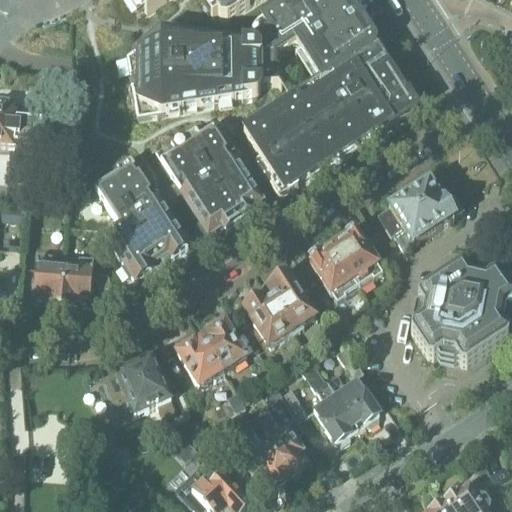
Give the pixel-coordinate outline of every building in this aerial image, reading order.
[(113,181),(94,193),(121,234),(107,243),(131,281),(135,287),(171,263),(187,253),(208,241),(222,232),(225,237),(250,221),(279,202),(284,199),(298,190),(415,115),(376,55),(374,51),(358,27),(348,11),(348,10),(348,9),(348,8),(348,7),(347,6),(346,4),(344,2),(343,0),(310,0),(307,3),(306,4),(303,7),(301,10),(298,12),(295,14),(292,16),(289,17),(287,15),(284,17),(294,31),(294,32),(294,34),(293,36),(291,38),(266,0),(134,0),(139,7),(111,26),(112,66),(113,181)] [(0,150),(15,152),(14,168),(32,169),(34,149),(37,149),(39,128),(33,128),(33,126),(23,125),(23,127),(13,126),(14,107),(0,106),(0,150)] [(441,209),(429,190),(427,190),(426,190),(425,189),(423,188),(422,188),(419,188),(417,189),(416,190),(415,191),(414,193),(414,194),(413,196),(413,198),(414,199),(389,215),(390,217),(379,224),(391,243),(393,241),(403,257),(454,224),(453,223),(462,217),(453,203),(444,209),(443,208),(441,209)] [(341,241),(330,248),(360,293),(383,279),(377,270),(378,270),(356,237),(346,244),(345,242),(341,241)] [(23,244),(9,243),(8,257),(22,259),(23,244)] [(360,293),(330,248),(318,256),(317,259),(319,261),(309,268),(331,302),(332,302),(336,308),(360,293)] [(62,312),(65,271),(51,270),(52,262),(37,261),(33,307),(45,308),(44,310),(48,311),(50,313),(55,314),(58,311),(62,312)] [(77,273),(65,271),(62,312),(64,312),(66,315),(71,315),(74,313),(78,313),(78,311),(89,312),(93,266),(78,264),(77,273)] [(427,363),(433,364),(442,358),(454,361),(460,370),(466,371),(507,345),(508,339),(502,330),(505,317),(511,312),(511,300),(498,280),(493,279),(485,284),(482,279),(477,278),(476,283),(471,282),(465,273),(460,271),(419,298),(417,304),(423,313),(421,325),(411,331),(410,337),(427,363)] [(275,297),(268,301),(293,339),(316,324),(286,277),(274,285),(272,292),(275,297)] [(107,280),(98,279),(97,292),(111,294),(107,280)] [(293,339),(268,301),(261,305),(259,301),(242,311),(245,315),(244,316),(269,355),(293,339)] [(0,323),(17,325),(18,305),(2,304),(0,323)] [(344,320),(333,326),(339,334),(349,328),(344,320)] [(208,339),(200,344),(223,380),(247,365),(224,329),(223,329),(220,325),(215,324),(206,330),(205,334),(208,339)] [(175,349),(175,353),(178,358),(176,359),(188,377),(199,395),(223,380),(200,344),(193,349),(190,344),(185,343),(175,349)] [(301,352),(307,362),(317,355),(312,346),(301,352)] [(307,362),(301,352),(292,358),(298,368),(307,362)] [(363,379),(346,354),(336,361),(353,386),(363,379)] [(307,362),(298,368),(302,374),(298,376),(314,399),(316,398),(324,410),(313,418),(335,451),(336,450),(337,452),(340,453),(348,448),(348,444),(347,443),(357,437),(326,390),(307,362)] [(153,365),(104,386),(122,428),(135,423),(157,413),(161,422),(165,424),(173,420),(174,417),(174,416),(171,407),(164,391),(169,389),(165,379),(160,382),(153,365)] [(326,390),(357,437),(365,431),(366,432),(369,433),(377,428),(377,425),(376,423),(378,422),(356,389),(345,397),(336,383),(326,390)] [(245,394),(235,400),(241,410),(251,404),(245,394)] [(273,395),(263,402),(271,415),(282,407),(280,404),(273,395)] [(290,397),(280,404),(282,407),(282,408),(296,430),(307,423),(290,397)] [(235,400),(225,406),(234,420),(244,414),(241,410),(235,400)] [(251,404),(241,410),(244,414),(253,408),(251,404)] [(274,442),(263,450),(290,487),(312,471),(297,449),(300,447),(298,443),(303,440),(298,433),(296,430),(282,408),(282,407),(271,415),(269,416),(285,439),(276,445),(274,442)] [(239,417),(225,427),(253,465),(244,471),(267,504),(290,487),(263,450),(239,417)] [(114,442),(81,441),(81,452),(113,472),(114,442)] [(186,455),(193,462),(197,459),(181,442),(170,452),(179,462),(186,455)] [(509,484),(501,472),(487,482),(495,493),(509,484)] [(195,479),(174,498),(185,511),(247,511),(218,479),(205,490),(197,482),(195,479)] [(458,499),(442,510),(443,511),(488,511),(484,504),(478,503),(477,505),(470,494),(459,501),(458,499)]
